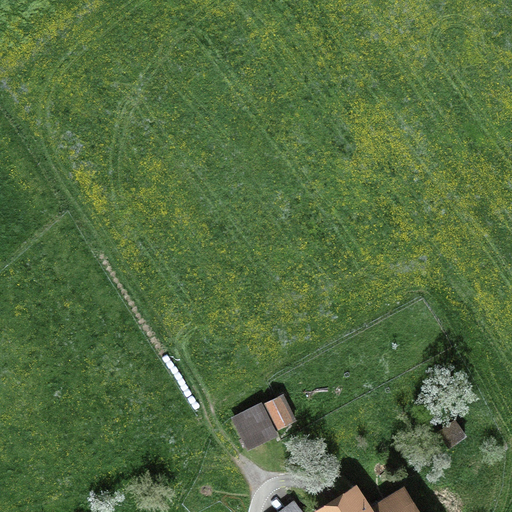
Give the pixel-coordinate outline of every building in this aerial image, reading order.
[(263,405),(276,430),(294,420),(282,395),(263,405)] [(275,432),(262,406),(234,419),(248,446),(275,432)] [(456,427),(441,438),(452,452),(466,441),(456,427)] [(367,511),(363,511),(349,490),(322,508),(325,511),(406,511),(396,494),(367,511)] [(300,511),(292,502),(279,511),(300,511)]
